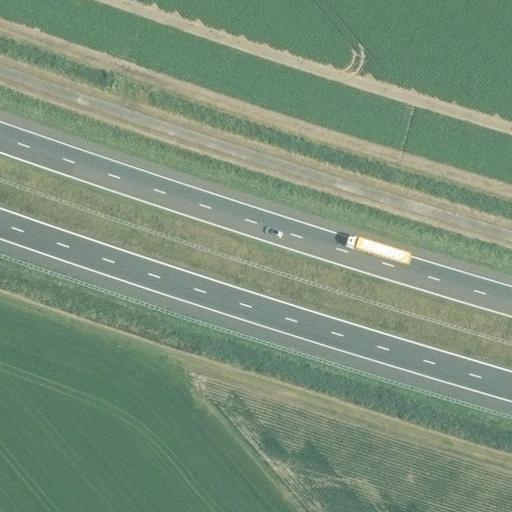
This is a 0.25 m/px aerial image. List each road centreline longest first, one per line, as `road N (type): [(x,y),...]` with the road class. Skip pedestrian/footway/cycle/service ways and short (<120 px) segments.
road 1 (unclassified): [(511,250),(0,84)]
road 2 (motorway): [(511,303),(0,137)]
road 3 (motorway): [(0,224),(511,387)]
